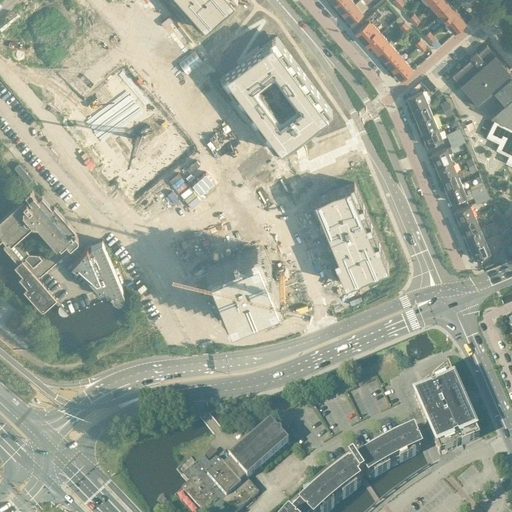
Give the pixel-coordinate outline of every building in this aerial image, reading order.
[(97,0),(34,0),(0,31),(0,52),(47,104),(127,32),(97,0)] [(174,0),(202,31),(237,0),(174,0)] [(343,12),(344,12),(354,2),(352,0),(339,0),(336,3),(341,8),(341,9),(343,12)] [(439,13),(450,3),(446,0),(435,0),(431,4),(439,13)] [(352,21),(362,12),(354,2),(344,12),(349,17),(348,18),(352,21)] [(447,22),(458,12),(450,3),(439,13),(447,22)] [(371,22),(381,13),(377,8),(364,19),(367,21),(357,30),(364,37),(362,38),(367,44),(370,41),(380,32),(371,22)] [(412,21),(417,17),(414,12),(408,17),(412,21)] [(454,31),(465,21),(458,12),(447,22),(454,31)] [(415,25),(420,20),(417,17),(412,21),(415,25)] [(402,30),(408,25),(405,21),(399,26),(402,30)] [(405,33),(411,29),(408,25),(402,30),(405,33)] [(378,50),(388,41),(380,32),(370,41),(374,47),(377,51),(378,50)] [(431,43),(436,39),(433,35),(428,39),(431,43)] [(276,36),(223,76),(278,150),(332,110),(276,36)] [(418,48),(423,43),(420,39),(415,44),(418,48)] [(386,59),(396,50),(388,41),(378,50),(382,56),(385,60),(386,59)] [(421,51),(427,47),(423,43),(418,48),(421,51)] [(511,75),(511,74),(511,72),(486,44),(477,52),(476,50),(470,56),(471,57),(452,74),(469,94),(464,98),(473,108),(478,103),(478,104),(495,89),(511,75)] [(393,68),(404,59),(396,50),(386,59),(391,65),(390,65),(393,69),(393,68)] [(401,78),(412,68),(404,59),(393,68),(398,74),(401,78)] [(125,63),(65,113),(124,183),(181,136),(125,63)] [(511,75),(495,89),(506,101),(490,115),(497,118),(495,123),(493,122),(486,135),(499,142),(496,148),(509,155),(506,161),(511,164),(511,75)] [(431,93),(437,88),(428,78),(423,83),(431,93)] [(413,109),(428,102),(422,90),(408,96),(413,109)] [(444,110),(450,107),(447,100),(441,103),(444,110)] [(418,121),(433,114),(428,102),(413,109),(418,121)] [(446,116),(452,113),(450,107),(444,110),(446,116)] [(423,132),(437,126),(433,114),(418,121),(423,132)] [(439,131),(442,130),(440,125),(438,127),(437,126),(423,132),(428,144),(442,138),(439,131)] [(450,140),(462,135),(459,129),(447,134),(450,140)] [(453,147),(465,142),(462,135),(450,140),(453,147)] [(448,152),(452,151),(450,146),(446,147),(432,154),(437,166),(451,160),(448,152)] [(468,166),(474,164),(471,157),(465,160),(468,166)] [(442,177),(456,171),(451,160),(437,166),(442,177)] [(471,172),(477,170),(474,164),(468,166),(471,172)] [(456,171),(442,177),(446,189),(461,183),(458,176),(463,174),(461,169),(456,171)] [(482,182),(470,186),(472,190),(483,185),(482,182)] [(354,183),(312,201),(346,282),(388,264),(354,183)] [(451,201),(466,195),(461,183),(446,189),(451,201)] [(475,197),(486,191),(483,185),(472,190),(475,197)] [(24,290),(41,310),(42,310),(43,311),(44,311),(44,310),(45,310),(57,299),(38,276),(39,275),(40,275),(66,253),(66,252),(67,252),(67,251),(67,250),(67,249),(66,249),(66,248),(69,246),(70,246),(77,240),(78,236),(74,233),(72,234),(71,232),(73,231),(61,217),(62,216),(54,207),(49,211),(46,207),(48,205),(44,200),(42,202),(32,191),(29,191),(25,194),(30,199),(28,200),(27,200),(25,201),(24,199),(0,220),(0,240),(1,240),(3,238),(7,242),(5,244),(4,245),(4,246),(4,247),(5,247),(18,263),(15,266),(23,275),(20,278),(28,288),(24,290)] [(489,198),(486,192),(486,191),(475,197),(477,203),(489,198)] [(460,222),(475,216),(470,204),(455,210),(460,222)] [(494,222),(500,217),(495,212),(490,217),(494,222)] [(465,234),(480,228),(475,216),(460,222),(465,234)] [(499,227),(505,222),(500,217),(494,222),(499,227)] [(502,239),(511,230),(508,226),(498,234),(502,239)] [(470,246),(485,240),(480,228),(465,234),(470,246)] [(505,243),(511,237),(511,231),(511,230),(502,239),(505,243)] [(87,242),(72,260),(77,265),(78,264),(100,289),(105,287),(107,292),(110,291),(113,296),(114,297),(115,298),(117,299),(119,299),(121,298),(122,297),(124,295),(124,293),(124,291),(101,239),(89,245),(87,242)] [(475,258),(490,251),(485,240),(470,246),(475,258)] [(258,251),(206,272),(223,315),(225,320),(278,299),(275,293),(258,251)] [(457,402),(460,398),(447,368),(432,380),(432,381),(433,381),(428,383),(413,396),(433,441),(439,439),(445,453),(478,439),(465,408),(460,408),(457,402)] [(269,423),(241,448),(260,469),(288,444),(280,435),(280,434),(280,433),(280,432),(279,432),(278,432),(278,431),(278,432),(277,432),(269,423)] [(414,453),(419,450),(411,432),(399,438),(397,435),(383,443),(374,447),(367,452),(368,454),(354,463),(352,459),(347,462),(349,464),(335,474),(334,471),(321,481),(309,491),(306,494),(309,496),(298,505),(304,511),(328,511),(333,507),(331,505),(340,498),(342,501),(348,495),(356,490),(354,487),(359,484),(357,480),(365,475),(367,478),(372,475),(374,478),(381,474),(389,469),(388,466),(397,461),(399,464),(415,456),(414,453)] [(188,483),(182,489),(202,511),(210,511),(212,510),(214,511),(237,511),(258,494),(246,480),(254,474),(252,472),(235,453),(221,466),(215,458),(209,464),(203,458),(182,476),(188,483)]
